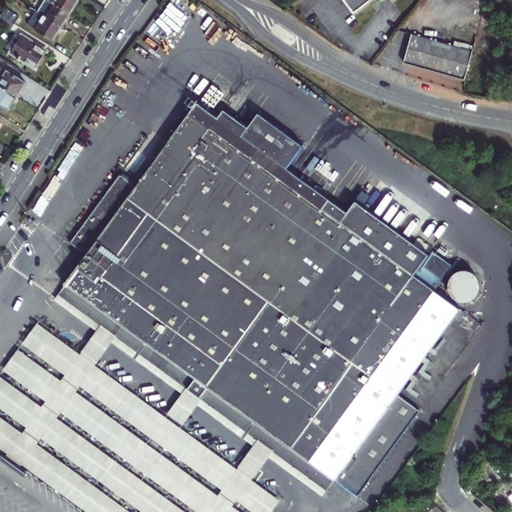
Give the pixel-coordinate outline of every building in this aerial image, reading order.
[(62,27),(71,14),(48,0),(45,0),(38,11),(62,27)] [(48,0),(71,14),(80,0),(48,0)] [(343,0),(352,11),(365,0),(343,0)] [(20,16),(6,8),(2,14),(16,23),(20,16)] [(62,27),(38,11),(37,11),(29,24),(36,28),(35,29),(53,41),(62,27)] [(0,20),(12,29),(16,23),(2,14),(0,12),(0,20)] [(462,75),(470,46),(408,30),(400,59),(429,67),(462,75)] [(11,52),(36,68),(47,52),(22,36),(16,45),(14,44),(11,48),(13,50),(11,52)] [(0,84),(18,96),(27,83),(1,66),(0,67),(0,66),(0,84)] [(0,104),(9,110),(18,96),(0,84),(0,104)] [(303,135),(318,114),(277,85),(262,105),(303,135)] [(97,328),(317,485),(326,484),(329,479),(353,496),(416,409),(393,392),(404,377),(407,372),(415,361),(419,356),(422,352),(425,348),(455,307),(429,288),(436,279),(442,283),(443,286),(443,288),(444,291),(446,293),(447,295),(449,297),(452,298),(454,299),(457,299),(460,299),(462,298),(465,297),(467,295),(469,293),(470,291),(471,288),(472,286),(472,283),(472,281),(471,278),(470,276),(468,273),(466,271),(464,270),(462,269),(459,269),(457,268),(454,269),(451,270),(449,271),(447,273),(445,275),(441,272),(448,262),(428,248),(425,253),(353,201),(345,212),(286,169),(302,147),(256,114),(245,128),(221,111),(215,119),(194,104),(175,131),(163,146),(133,188),(117,177),(68,245),(84,257),(75,270),(63,286),(100,313),(96,318),(97,328)] [(171,128),(160,144),(163,146),(175,131),(171,128)] [(249,511),(273,511),(281,502),(251,481),(261,468),(268,459),(318,494),(326,484),(317,485),(97,328),(96,318),(100,313),(63,286),(51,303),(95,334),(89,343),(78,357),(35,326),(20,347),(249,511)] [(427,350),(425,348),(422,352),(429,357),(441,341),(436,338),(427,350)] [(195,511),(238,511),(16,352),(1,373),(195,511)] [(426,362),(419,356),(415,361),(417,363),(411,371),(423,379),(425,376),(419,371),(426,362)] [(414,377),(407,372),(404,377),(407,379),(400,388),(411,395),(414,391),(408,386),(414,377)] [(0,411),(139,511),(182,511),(0,380),(0,411)] [(0,452),(83,511),(126,511),(0,421),(0,452)]
